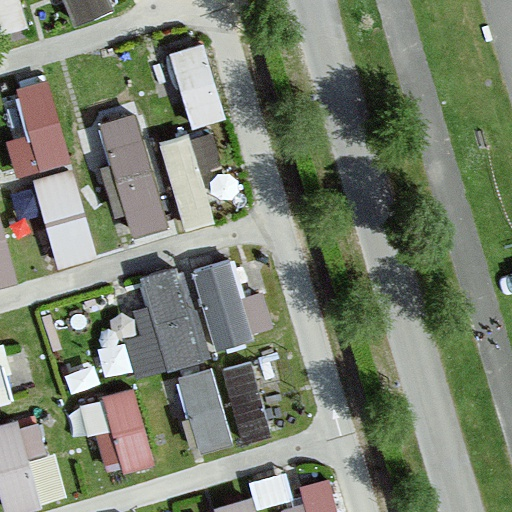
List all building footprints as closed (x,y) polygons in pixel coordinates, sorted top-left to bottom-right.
[(23,0),(0,0),(0,17),(26,12),(23,0)] [(71,0),(76,12),(104,0),(71,0)] [(179,34),(193,111),(225,105),(210,28),(179,34)] [(9,128),(22,164),(78,145),(49,60),(16,71),(33,120),(9,128)] [(142,94),(101,105),(133,225),(174,214),(142,94)] [(199,120),(168,126),(184,212),(216,206),(199,120)] [(98,242),(78,156),(40,165),(60,251),(98,242)] [(0,272),(19,269),(6,182),(0,182),(0,272)] [(196,251),(214,331),(280,316),(262,237),(196,251)] [(153,320),(129,327),(139,363),(214,341),(187,249),(136,264),(153,320)] [(250,339),(177,364),(203,438),(276,413),(250,339)] [(108,375),(109,453),(149,452),(148,375),(108,375)] [(71,483),(49,401),(0,414),(0,467),(9,500),(71,483)] [(290,511),(348,511),(335,467),(282,483),(290,511)] [(216,489),(221,511),(264,511),(257,480),(216,489)] [(143,503),(144,511),(177,511),(175,498),(143,503)]
